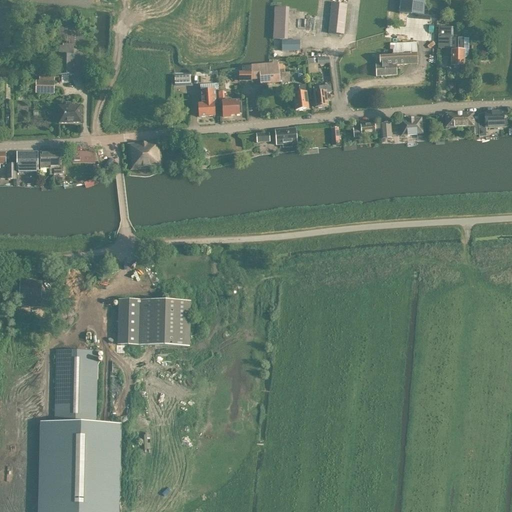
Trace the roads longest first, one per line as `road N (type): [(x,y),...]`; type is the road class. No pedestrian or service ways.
road 1 (tertiary): [(511,101),(116,136)]
road 2 (unclassified): [(126,244),(511,213)]
road 3 (track): [(143,0),(126,5),(96,137)]
road 4 (unclassified): [(126,244),(0,255)]
road 5 (unknown): [(336,114),(331,45),(346,27),(351,0)]
